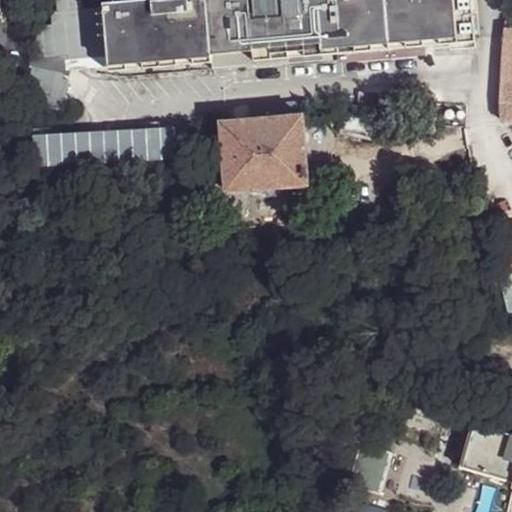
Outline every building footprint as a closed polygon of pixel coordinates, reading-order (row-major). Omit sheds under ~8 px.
[(145,2),(103,6),(106,36),(108,66),(211,58),(212,72),(288,65),(286,53),(474,38),(471,0),(151,0),(151,2),(145,2)] [(106,36),(103,6),(85,7),(88,37),(106,36)] [(511,29),(505,30),(498,106),(502,122),(511,121),(511,29)] [(343,112),(338,133),(367,138),(372,117),(343,112)] [(302,115),(220,123),(225,191),(306,187),(302,115)] [(173,128),(31,136),(33,170),(175,161),(173,128)] [(511,274),(500,276),(505,313),(511,312),(511,274)] [(511,483),(511,434),(474,424),(460,468),(511,483)] [(359,446),(347,481),(377,491),(388,456),(359,446)]
